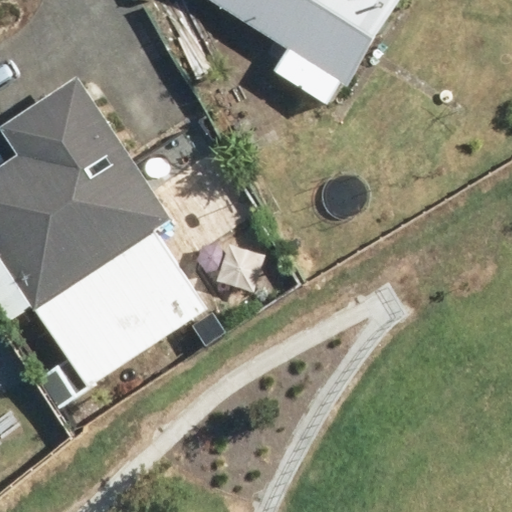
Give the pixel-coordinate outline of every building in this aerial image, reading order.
[(272,69),(327,103),(341,81),(347,84),(399,0),(214,0),(285,44),(272,69)] [(196,13),(166,29),(175,47),(205,31),(196,13)] [(172,56),(199,101),(218,89),(193,44),(172,56)] [(0,164),(0,259),(86,387),(208,308),(156,232),(174,219),(79,74),(0,125),(0,130),(16,154),(0,164)] [(260,285),(284,291),(290,265),(268,259),(260,285)]
